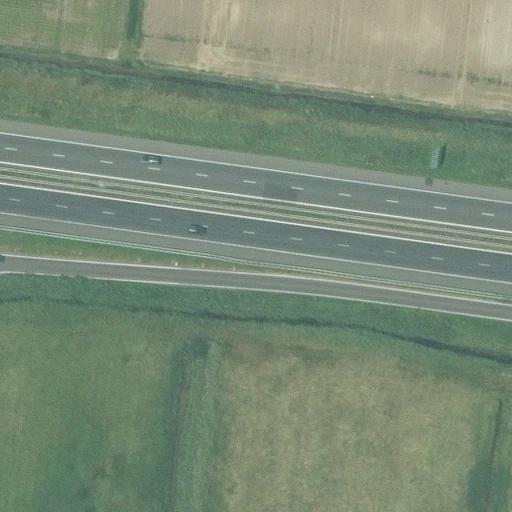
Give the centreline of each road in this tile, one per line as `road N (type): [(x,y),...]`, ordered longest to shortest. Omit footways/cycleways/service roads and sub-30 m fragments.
road 1 (motorway): [(0,197),(511,268)]
road 2 (motorway): [(511,217),(0,147)]
